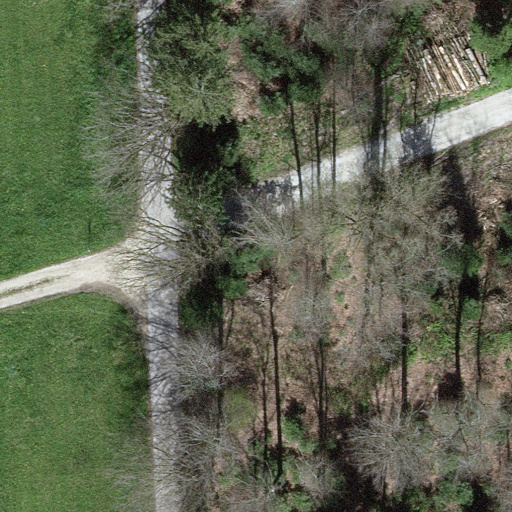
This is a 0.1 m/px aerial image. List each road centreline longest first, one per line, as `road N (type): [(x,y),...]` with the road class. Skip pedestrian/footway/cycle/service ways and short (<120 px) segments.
road 1 (track): [(161,248),(511,113)]
road 2 (track): [(161,248),(172,511)]
road 3 (track): [(147,0),(161,248)]
road 4 (track): [(0,305),(161,248)]
